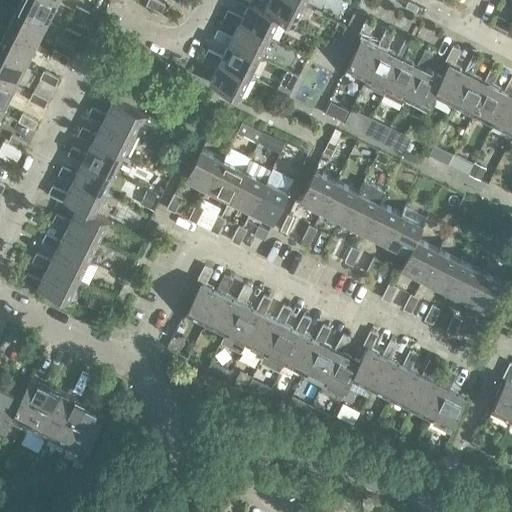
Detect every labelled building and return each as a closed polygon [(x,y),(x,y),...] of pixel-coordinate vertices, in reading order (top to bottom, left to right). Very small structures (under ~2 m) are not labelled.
[(56,0),(19,0),(16,7),(46,21),(56,0)] [(161,11),(165,2),(160,0),(147,0),(145,3),(161,11)] [(238,0),(247,5),(242,16),(239,20),(269,35),(279,15),(264,7),(249,0),(238,0)] [(300,0),(267,0),(264,7),(279,15),(294,22),(304,2),(300,0)] [(87,20),(91,11),(76,4),(72,12),(87,20)] [(46,21),(16,7),(6,28),(35,43),(46,21)] [(239,20),(242,16),(227,8),(223,17),(237,24),(232,35),(230,40),(259,54),(269,35),(239,20)] [(511,21),(511,22),(496,14),(492,23),(507,30),(509,27),(511,28),(511,21)] [(374,23),(365,19),(358,34),(362,36),(347,65),(367,76),(382,46),(377,43),(366,38),(374,23)] [(76,41),(81,33),(65,25),(61,34),(76,41)] [(35,43),(6,28),(0,39),(0,52),(25,65),(35,43)] [(230,40),(232,35),(217,28),(213,36),(228,44),(222,55),(220,59),(250,74),(259,54),(230,40)] [(385,28),(377,43),(382,46),(367,76),(364,83),(383,93),(402,56),(397,53),(386,47),(393,33),(385,28)] [(404,38),(397,53),(402,56),(383,93),(403,103),(406,95),(422,65),(417,63),(406,57),(413,42),(404,38)] [(461,48),(452,44),(445,59),(449,61),(442,76),(434,91),(454,101),(469,71),(464,69),(453,63),(461,48)] [(65,63),(70,55),(54,47),(50,55),(65,63)] [(220,59),(222,55),(207,48),(203,56),(218,63),(210,79),(239,94),(250,74),(220,59)] [(424,48),(417,63),(422,65),(406,95),(427,106),(434,91),(442,76),(425,67),(433,52),(424,48)] [(25,65),(0,52),(0,79),(14,86),(25,65)] [(472,54),(464,69),(469,71),(454,101),(474,111),(489,81),(484,79),(473,73),(480,58),(472,54)] [(491,64),(484,79),(489,81),(474,111),(493,121),(509,91),(504,89),(492,83),(500,68),(491,64)] [(55,84),(59,76),(44,68),(40,77),(55,84)] [(288,95),(298,75),(286,68),(276,89),(288,95)] [(511,74),(504,89),(509,91),(493,121),(511,130),(511,74)] [(14,86),(0,79),(0,106),(3,108),(14,86)] [(44,105),(48,97),(33,90),(29,98),(44,105)] [(144,112),(114,97),(106,112),(91,105),(87,114),(102,121),(104,117),(134,132),(144,112)] [(343,121),(349,109),(331,100),(325,112),(343,121)] [(351,107),(344,122),(363,131),(370,116),(351,107)] [(33,127),(38,119),(22,111),(18,120),(33,127)] [(371,116),(364,132),(382,141),(390,125),(371,116)] [(104,117),(102,121),(96,132),(82,125),(77,133),(92,141),(94,137),(124,152),(131,156),(141,136),(134,132),(104,117)] [(258,142),(263,131),(242,121),(237,132),(258,142)] [(410,136),(391,126),(383,141),(403,151),(410,136)] [(280,152),(285,141),(264,131),(259,142),(280,152)] [(23,148),(27,140),(11,132),(7,141),(23,148)] [(94,137),(92,141),(86,152),(72,144),(67,153),(82,160),(84,157),(114,172),(124,152),(94,137)] [(332,155),(337,145),(329,141),(324,151),(332,155)] [(410,151),(413,143),(409,141),(405,148),(410,151)] [(442,151),(438,149),(434,157),(449,164),(457,147),(446,142),(442,151)] [(223,157),(201,146),(186,176),(208,187),(223,157)] [(167,168),(173,155),(160,150),(154,163),(167,168)] [(369,166),(380,172),(388,157),(377,151),(369,166)] [(468,172),(473,161),(455,152),(450,164),(468,172)] [(0,164),(12,170),(16,161),(1,154),(0,155),(0,164)] [(84,157),(82,160),(76,172),(62,164),(58,172),(72,180),(74,176),(104,192),(114,172),(84,157)] [(245,168),(223,157),(208,187),(230,198),(245,168)] [(474,161),(468,172),(480,178),(486,167),(474,161)] [(266,178),(245,168),(230,198),(251,209),(266,178)] [(337,179),(315,168),(314,168),(300,198),(322,209),(337,179)] [(74,176),(72,180),(66,191),(52,184),(48,192),(62,200),(64,196),(78,204),(94,212),(104,192),(74,176)] [(288,190),(266,178),(251,209),(273,220),(288,190)] [(358,190),(337,179),(322,209),(343,220),(358,190)] [(363,181),(358,190),(343,220),(365,231),(380,201),(384,192),(363,181)] [(157,194),(146,189),(139,202),(150,208),(157,194)] [(167,206),(175,210),(183,195),(175,191),(167,206)] [(401,212),(380,201),(365,231),(386,242),(401,212)] [(188,217),(196,221),(204,206),(196,202),(188,217)] [(94,212),(78,204),(71,219),(56,212),(51,220),(66,228),(69,223),(98,238),(108,219),(94,212)] [(405,204),(401,212),(386,242),(408,252),(400,267),(401,267),(415,238),(426,215),(405,204)] [(210,228),(218,232),(226,217),(218,212),(210,228)] [(288,212),(280,228),(289,232),(296,216),(288,212)] [(231,238),(239,242),(247,227),(239,222),(231,238)] [(310,242),(317,227),(309,222),(301,238),(310,242)] [(69,223),(66,228),(61,239),(46,231),(41,240),(56,247),(59,243),(88,258),(98,238),(69,223)] [(331,253),(339,237),(331,233),(323,249),(331,253)] [(437,249),(415,238),(401,267),(422,278),(437,249)] [(59,243),(56,247),(51,258),(36,251),(32,259),(47,267),(49,263),(79,278),(88,258),(59,243)] [(353,264),(361,248),(353,244),(345,260),(353,264)] [(458,259),(437,249),(422,278),(444,288),(458,259)] [(374,274),(382,259),(374,255),(366,270),(374,274)] [(480,270),(458,259),(444,288),(465,299),(480,270)] [(49,263),(47,267),(41,278),(26,270),(22,279),(37,287),(38,283),(68,298),(79,278),(49,263)] [(201,281),(186,310),(207,320),(221,291),(217,288),(205,283),(213,267),(205,263),(197,278),(201,281)] [(502,281),(480,270),(465,299),(488,310),(502,281)] [(224,273),(217,288),(221,291),(207,320),(226,330),(241,301),(236,298),(225,293),(233,277),(224,273)] [(390,281),(382,296),(390,300),(398,285),(390,281)] [(244,283),(236,298),(241,301),(226,330),(246,340),(261,311),(256,308),(244,302),(252,287),(244,283)] [(97,294),(91,290),(84,302),(89,305),(90,303),(101,309),(104,304),(95,299),(97,294)] [(262,357),(265,350),(280,320),(275,318),(264,312),(272,297),(264,292),(256,308),(261,311),(246,340),(242,347),(262,357)] [(411,311),(419,296),(411,292),(403,307),(411,311)] [(283,302),(275,318),(280,320),(265,350),(285,360),(300,330),(295,328),(284,322),(292,307),(283,302)] [(432,322),(439,306),(431,302),(424,318),(432,322)] [(303,312),(295,328),(300,330),(285,360),(305,369),(319,340),(315,338),(304,332),(311,317),(303,312)] [(454,333),(462,317),(454,313),(446,329),(454,333)] [(323,322),(315,338),(319,340),(305,369),(324,379),(339,350),(334,348),(323,342),(331,326),(323,322)] [(180,336),(185,327),(178,324),(173,332),(180,336)] [(370,328),(366,336),(363,343),(367,345),(359,360),(351,376),(372,386),(387,356),(382,353),(371,347),(379,332),(370,328)] [(351,376),(359,360),(343,352),(351,336),(342,332),(334,348),(339,350),(324,379),(320,388),(340,398),(351,376)] [(390,338),(382,353),(387,356),(372,386),(391,396),(407,365),(402,363),(391,357),(398,342),(390,338)] [(410,348),(402,363),(407,365),(391,396),(411,405),(426,375),(422,373),(410,367),(418,352),(410,348)] [(430,358),(422,373),(426,375),(411,405),(431,415),(446,385),(442,383),(430,377),(438,362),(430,358)] [(226,376),(230,368),(211,359),(207,367),(226,376)] [(511,361),(510,360),(502,376),(506,378),(491,407),(511,417),(511,415),(511,380),(511,377),(511,361)] [(449,367),(442,383),(446,385),(431,415),(451,425),(466,395),(450,387),(458,372),(449,367)] [(240,370),(234,380),(246,386),(252,375),(240,370)] [(31,374),(21,392),(12,411),(30,421),(49,384),(31,374)] [(3,383),(0,388),(0,427),(3,429),(12,411),(21,392),(3,383)] [(49,384),(30,421),(48,430),(67,393),(49,384)] [(270,398),(286,406),(291,397),(275,389),(270,398)] [(67,393),(48,430),(66,439),(85,402),(67,393)] [(85,402),(66,439),(85,449),(96,428),(101,431),(113,408),(96,400),(93,406),(85,402)] [(353,422),(360,410),(343,402),(337,414),(353,422)] [(306,416),(326,426),(332,414),(312,404),(306,416)] [(366,428),(372,431),(377,422),(370,419),(366,428)] [(486,451),(490,444),(476,437),(473,444),(486,451)] [(424,458),(429,449),(426,448),(428,445),(420,441),(414,453),(424,458)] [(28,491),(26,480),(12,507),(23,511),(30,511),(39,497),(28,491)] [(4,500),(11,503),(22,482),(18,481),(13,482),(4,500)] [(229,511),(230,511),(213,503),(208,511),(229,511)]
